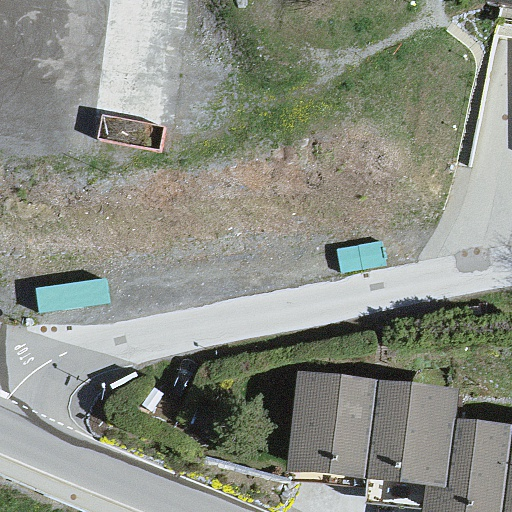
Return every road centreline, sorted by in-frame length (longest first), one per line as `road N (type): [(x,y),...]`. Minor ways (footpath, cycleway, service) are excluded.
road 1 (residential): [(0,419),(34,385),(103,349),(511,265)]
road 2 (tertiary): [(205,511),(0,427)]
